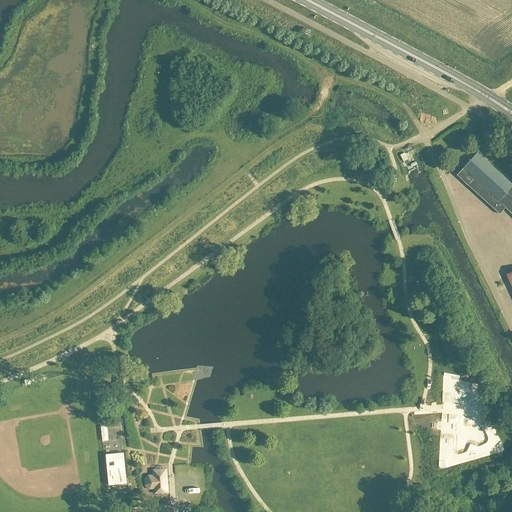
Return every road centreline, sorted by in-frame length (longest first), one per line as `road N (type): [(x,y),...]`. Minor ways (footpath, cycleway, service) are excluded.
road 1 (secondary): [(488,99),(303,0)]
road 2 (unclassified): [(511,330),(444,181)]
